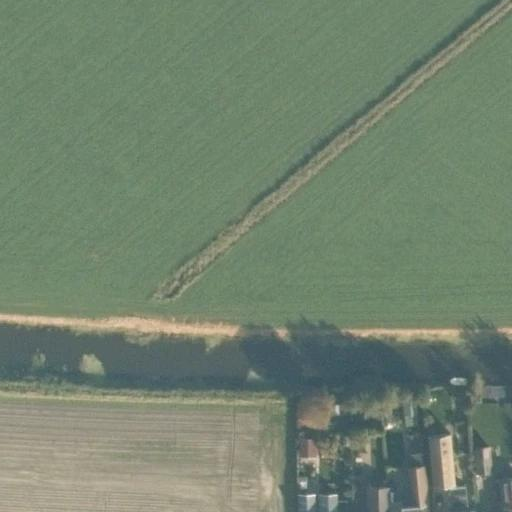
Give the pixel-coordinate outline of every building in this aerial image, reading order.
[(403,395),(405,420),(417,419),(414,394),(403,395)] [(382,417),(381,401),(364,403),(365,418),(382,417)] [(327,414),(349,412),(348,402),(326,404),(327,414)] [(511,402),(495,403),(496,427),(511,426),(511,402)] [(454,483),(450,433),(426,435),(431,485),(454,483)] [(315,450),(316,437),(299,437),(299,450),(315,450)] [(493,446),(492,440),(480,441),(480,446),(473,446),(475,473),(492,471),(491,462),(495,462),(493,446)] [(428,511),(423,463),(405,465),(411,506),(403,507),(403,511),(428,511)] [(511,511),(511,475),(498,477),(501,506),(501,510),(490,510),(490,511),(511,511)] [(468,511),(467,495),(466,485),(450,487),(452,511),(474,511),(469,511),(468,511)] [(368,511),(380,511),(381,510),(390,510),(390,491),(388,491),(388,486),(368,486),(368,511)] [(325,511),(338,511),(339,491),(320,492),(321,511),(326,511),(325,511)] [(314,511),(315,492),(297,492),(297,511),(314,511)]
